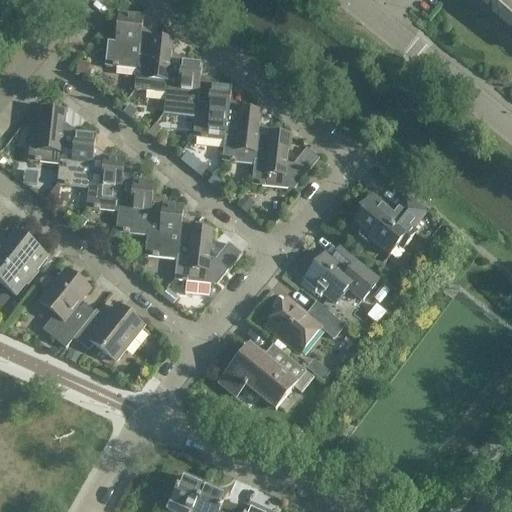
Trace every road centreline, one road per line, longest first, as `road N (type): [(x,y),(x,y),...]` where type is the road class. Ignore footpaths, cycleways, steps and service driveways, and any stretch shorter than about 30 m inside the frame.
road 1 (residential): [(279,259),(347,177),(345,157),(145,0)]
road 2 (residential): [(279,259),(36,59)]
road 3 (residential): [(206,348),(0,179)]
road 4 (residential): [(351,511),(149,418)]
road 5 (residential): [(511,126),(356,0)]
